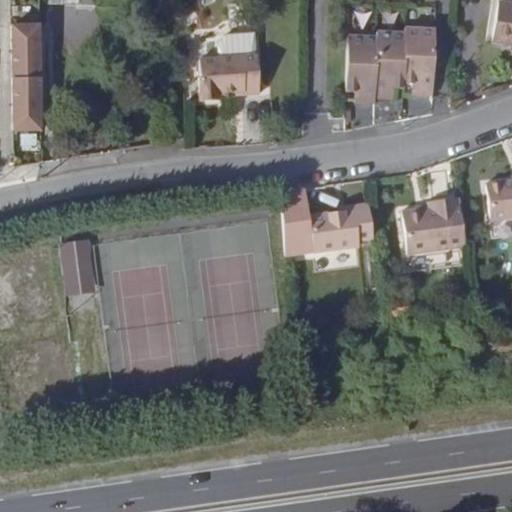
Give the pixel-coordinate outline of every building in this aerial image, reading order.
[(475,41),(495,45),(511,48),(511,7),(484,2),(475,41)] [(352,23),(360,23),(361,5),(353,4),(352,23)] [(361,5),(360,23),(374,25),(375,6),(361,5)] [(375,6),(374,25),(402,26),(403,6),(375,6)] [(13,132),(40,131),(39,26),(11,26),(13,132)] [(218,59),(256,56),(254,34),(225,36),(217,43),(218,59)] [(423,101),(431,101),(433,36),(407,36),(407,42),(402,42),(401,95),(406,96),(406,90),(418,90),(423,91),(423,101)] [(373,45),(371,109),(376,109),(376,104),(390,105),(390,95),(397,95),(401,95),(402,42),(377,41),(377,45),(373,45)] [(346,45),(345,98),(356,97),(359,45),(346,45)] [(356,97),(355,109),(371,109),(373,45),(359,45),(356,97)] [(511,48),(495,45),(493,53),(511,57),(511,48)] [(259,94),(257,56),(218,59),(197,60),(198,77),(197,77),(198,98),(216,97),(216,93),(242,92),(243,96),(259,94)] [(488,225),(511,221),(511,183),(483,187),(488,225)] [(355,241),(369,239),(365,206),(343,208),(344,212),(309,217),(306,190),(281,194),(286,258),(310,254),(356,248),(355,241)] [(404,255),(462,248),(456,199),(423,203),(424,210),(398,214),(404,255)] [(92,281),(87,242),(59,245),(64,285),(92,281)] [(93,291),(92,281),(64,285),(66,295),(93,291)]
